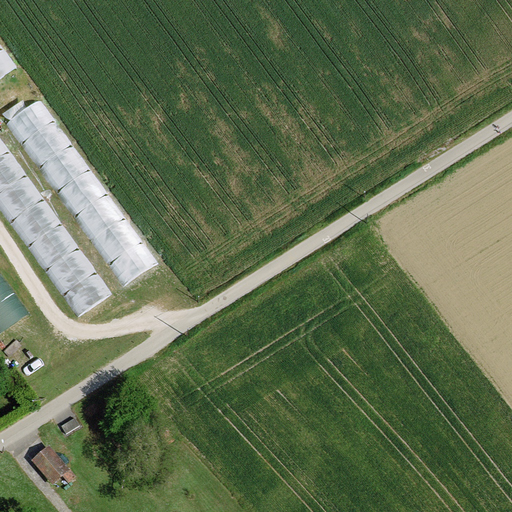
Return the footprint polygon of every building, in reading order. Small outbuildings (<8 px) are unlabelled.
[(0,42),(0,80),(18,69),(0,42)] [(8,112),(128,296),(163,273),(43,89),(8,112)] [(0,202),(86,325),(121,301),(1,128),(0,128),(0,202)] [(0,268),(0,334),(29,316),(0,268)] [(52,449),(37,462),(57,485),(72,472),(52,449)]
